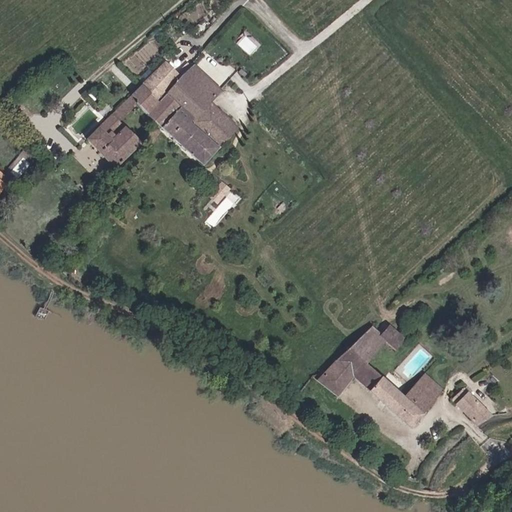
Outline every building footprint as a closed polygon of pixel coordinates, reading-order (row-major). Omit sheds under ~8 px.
[(196,91),(207,78),(194,66),(166,94),(164,91),(179,76),(167,64),(132,97),(139,104),(138,105),(159,127),(205,167),(239,132),(211,106),(196,91)] [(223,93),(207,78),(196,91),(211,106),(223,93)] [(115,115),(113,116),(120,123),(138,105),(139,104),(132,97),(115,115)] [(78,129),(89,140),(103,126),(92,115),(78,129)] [(89,140),(88,141),(115,170),(142,145),(120,123),(113,116),(103,126),(89,140)] [(0,189),(8,180),(0,172),(0,189)] [(390,330),(382,339),(390,346),(397,353),(406,343),(390,330)] [(390,346),(382,339),(372,331),(327,375),(324,372),(315,381),(338,399),(356,381),(411,430),(445,393),(427,378),(408,401),(369,367),(390,346)] [(479,427),(494,419),(468,391),(455,403),(479,427)]
